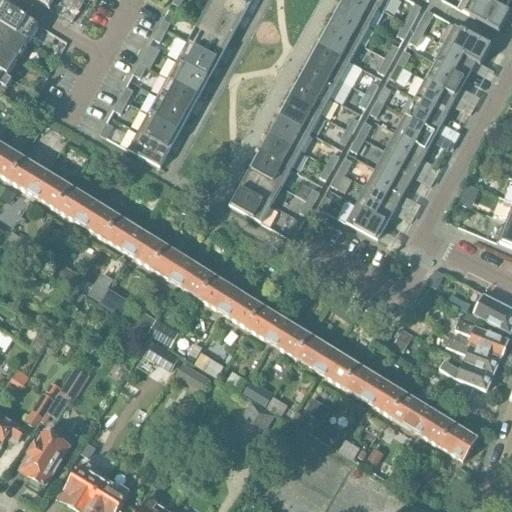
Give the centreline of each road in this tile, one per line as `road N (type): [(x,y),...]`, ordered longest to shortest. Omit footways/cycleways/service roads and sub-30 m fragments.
road 1 (residential): [(426,240),(511,80)]
road 2 (residential): [(426,240),(397,297),(312,249)]
